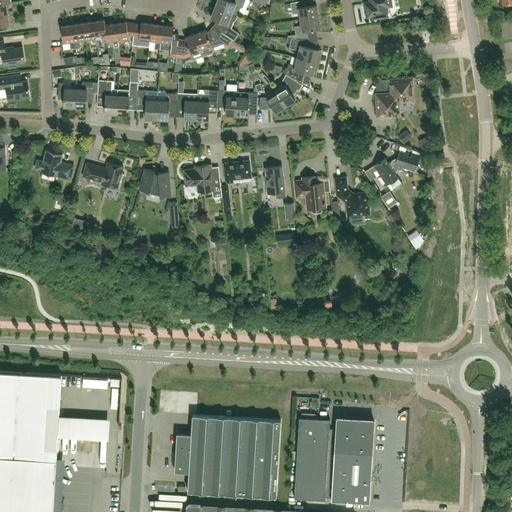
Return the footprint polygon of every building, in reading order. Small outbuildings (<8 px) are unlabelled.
[(217,0),(215,6),(232,13),(238,15),(240,8),(243,7),(245,0),(230,0),(231,0),(230,0),(217,0)] [(301,19),(318,16),(316,4),(303,6),(302,0),(291,2),(292,13),(299,12),(301,19)] [(385,17),(384,7),(392,6),(390,0),(368,0),(369,2),(364,2),(367,17),(372,16),(373,19),(385,17)] [(11,2),(0,3),(0,14),(8,13),(6,3),(11,2)] [(231,27),(234,21),(235,20),(238,15),(232,13),(215,6),(211,17),(220,20),(221,23),(229,29),(225,34),(232,39),(234,40),(239,33),(231,27)] [(0,25),(9,24),(8,13),(0,14),(0,25)] [(296,38),(309,38),(307,30),(320,28),(318,16),(301,19),(302,25),(294,26),(296,38)] [(104,20),(93,21),(96,39),(97,46),(102,45),(101,38),(106,37),(107,42),(104,20)] [(104,20),(107,42),(113,41),(114,47),(119,46),(118,40),(116,23),(105,24),(104,20)] [(96,39),(93,21),(83,23),(85,40),(91,39),(92,43),(96,43),(97,46),(96,39)] [(128,35),(133,35),(135,23),(127,22),(127,21),(116,23),(118,40),(129,39),(128,35)] [(149,46),(152,23),(141,22),(141,24),(135,23),(133,35),(132,44),(138,45),(149,46)] [(83,23),(72,24),(75,42),(75,47),(80,47),(79,41),(85,40),(83,23)] [(163,25),(152,23),(149,46),(149,51),(153,51),(154,48),(160,49),(161,42),(163,25)] [(75,47),(75,42),(72,24),(61,26),(63,43),(70,42),(71,48),(75,47)] [(178,38),(179,35),(173,34),(174,26),(163,25),(161,42),(160,49),(171,50),(170,56),(176,56),(177,50),(178,38)] [(207,29),(196,33),(202,51),(201,51),(203,57),(212,54),(214,50),(213,47),(224,43),(228,46),(232,39),(225,34),(221,32),(217,38),(211,40),(207,29)] [(185,39),(178,38),(177,50),(183,50),(183,57),(183,58),(191,55),(193,60),(203,57),(201,51),(202,51),(196,33),(185,37),(185,39)] [(319,50),(319,49),(307,46),(309,38),(296,38),(291,37),(289,47),(299,50),(297,57),(319,62),(322,50),(319,50)] [(4,40),(0,40),(0,53),(2,53),(4,64),(25,61),(23,47),(10,48),(10,47),(5,48),(4,40)] [(242,57),(245,58),(250,62),(254,55),(249,52),(246,50),(242,57)] [(77,57),(76,55),(64,57),(65,65),(78,63),(77,58),(77,57)] [(296,65),(288,64),(286,74),(299,81),(301,71),(313,74),(314,73),(317,74),(319,62),(297,57),(296,65)] [(0,76),(0,88),(6,88),(8,100),(30,97),(27,80),(22,81),(21,74),(0,76)] [(282,80),(285,81),(287,83),(286,84),(276,91),(286,106),(295,100),(291,93),(293,92),(296,88),(299,90),(303,84),(299,81),(286,74),(282,80)] [(377,116),(399,115),(399,101),(413,100),(412,78),(390,79),(391,93),(377,94),(377,116)] [(98,82),(98,90),(98,93),(106,94),(105,113),(117,113),(118,95),(111,94),(112,80),(98,79),(98,82)] [(93,90),(98,90),(98,82),(82,81),(82,88),(76,88),(75,107),(86,107),(87,87),(93,87),(93,90)] [(118,89),(118,95),(117,113),(128,114),(129,95),(138,96),(138,89),(138,82),(130,81),(129,89),(118,89)] [(64,106),(75,107),(76,88),(65,87),(65,88),(64,106)] [(145,118),(156,118),(158,99),(158,90),(138,89),(138,96),(140,96),(140,98),(146,99),(145,118)] [(205,94),(198,93),(196,119),(209,119),(210,99),(218,99),(218,90),(210,89),(210,96),(205,95),(205,94)] [(237,115),(238,90),(218,89),(218,90),(218,99),(226,100),(225,114),(237,115)] [(249,103),(257,104),(258,92),(238,91),(238,90),(237,115),(248,115),(249,103)] [(265,108),(272,106),(276,112),(286,106),(276,91),(266,97),(260,97),(259,108),(265,109),(265,108)] [(177,101),(177,99),(178,93),(164,92),(163,100),(158,99),(156,118),(169,119),(170,100),(177,101)] [(184,118),(196,119),(198,93),(191,93),(178,92),(178,93),(177,99),(185,100),(184,118)] [(427,136),(418,140),(422,150),(431,146),(427,136)] [(62,154),(47,150),(44,161),(37,159),(35,168),(41,170),(41,171),(56,176),(57,175),(70,178),(74,165),(60,162),(62,154)] [(385,157),(374,165),(387,185),(398,177),(395,173),(403,167),(415,171),(416,168),(420,157),(399,151),(397,157),(388,162),(385,157)] [(251,177),(249,160),(224,163),(226,179),(227,179),(227,182),(233,181),(232,179),(251,177)] [(117,188),(123,166),(108,162),(106,168),(87,163),(83,176),(103,181),(102,183),(117,188)] [(187,192),(198,191),(214,189),(211,164),(195,165),(195,169),(185,170),(187,192)] [(281,166),(266,168),(267,175),(264,176),(265,184),(266,184),(267,192),(276,191),(276,196),(286,195),(284,180),(283,180),(281,166)] [(145,168),(139,189),(149,191),(150,191),(160,193),(161,195),(171,194),(169,172),(159,172),(155,171),(145,168)] [(302,177),(303,180),(295,180),(296,196),(306,196),(307,208),(311,208),(311,211),(313,213),(320,212),(322,210),(321,207),(325,207),(324,192),(330,191),(329,179),(315,180),(314,176),(302,177)] [(336,179),(338,194),(348,202),(349,214),(363,213),(365,214),(367,213),(369,210),(369,208),(368,207),(366,193),(354,194),(347,189),(346,177),(336,179)] [(388,207),(396,202),(389,191),(381,196),(388,207)] [(230,197),(222,198),(224,212),(231,211),(230,197)] [(287,217),(295,216),(293,202),(285,203),(287,217)] [(204,220),(211,218),(209,210),(202,213),(204,220)] [(408,236),(414,246),(419,242),(418,240),(421,238),(416,230),(408,236)] [(277,244),(286,243),(294,242),(293,233),(285,234),(276,235),(277,244)] [(383,270),(391,279),(397,273),(389,264),(383,270)] [(310,296),(311,307),(331,306),(331,300),(326,301),(325,295),(310,296)] [(0,511),(53,511),(62,373),(0,369),(0,511)] [(325,498),(325,497),(332,497),(332,499),(370,502),(374,421),(337,419),(336,429),(329,429),(330,418),(315,417),(315,413),(301,412),(301,416),(300,416),(295,496),(325,498)] [(175,470),(188,471),(187,490),(276,495),(280,418),(192,413),(191,433),(177,432),(175,470)] [(200,503),(190,502),(187,505),(186,511),(344,511),(204,503),(202,506),(200,503)]
